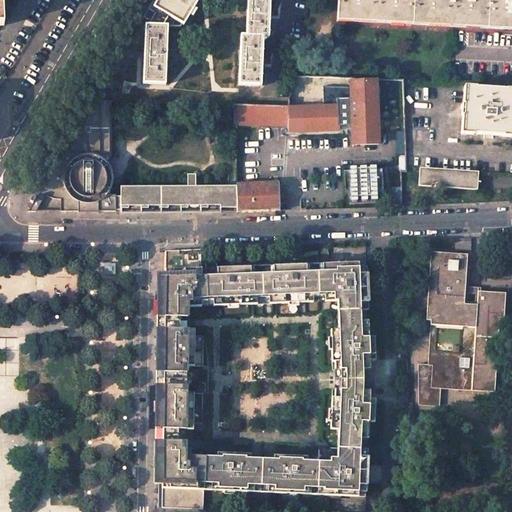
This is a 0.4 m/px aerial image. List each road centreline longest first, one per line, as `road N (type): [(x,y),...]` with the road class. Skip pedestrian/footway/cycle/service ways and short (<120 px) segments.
road 1 (residential): [(146,232),(511,218)]
road 2 (residential): [(146,232),(141,511)]
road 3 (tertiary): [(0,177),(99,0)]
road 4 (residential): [(0,233),(146,232)]
